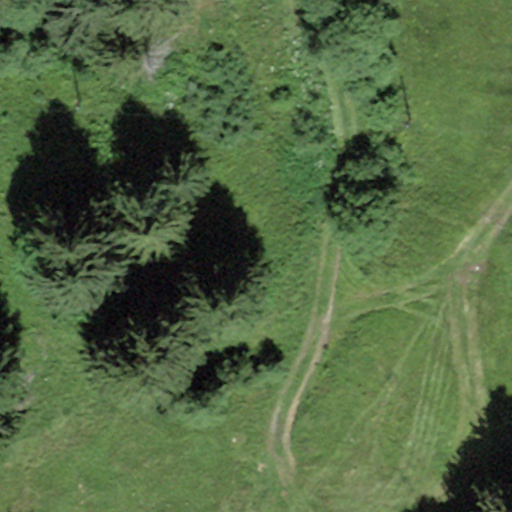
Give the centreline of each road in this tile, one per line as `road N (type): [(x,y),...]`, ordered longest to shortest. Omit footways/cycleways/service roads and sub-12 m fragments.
road 1 (track): [(294,0),(339,95),(347,135),(320,312),(278,426),(288,474),(324,511)]
road 2 (track): [(458,452),(477,246),(511,197)]
